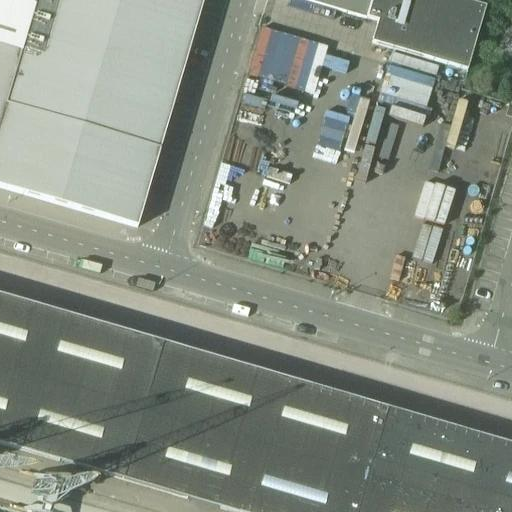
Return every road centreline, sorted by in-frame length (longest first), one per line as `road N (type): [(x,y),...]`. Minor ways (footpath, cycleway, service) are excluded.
road 1 (unclassified): [(492,363),(165,270)]
road 2 (unclassified): [(165,270),(241,0)]
road 3 (unclassified): [(165,270),(0,222)]
